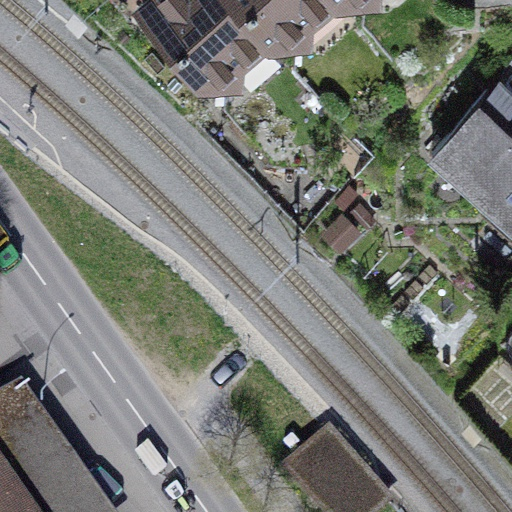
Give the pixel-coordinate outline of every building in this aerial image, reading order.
[(210,88),(273,33),(244,0),(146,0),(139,7),(210,88)] [(244,0),(273,33),(283,45),(335,0),(244,0)] [(511,120),(481,95),(433,152),(511,218),(511,120)] [(112,511),(22,387),(0,402),(0,511),(112,511)] [(378,511),(386,506),(325,438),(289,469),(327,511),(378,511)]
